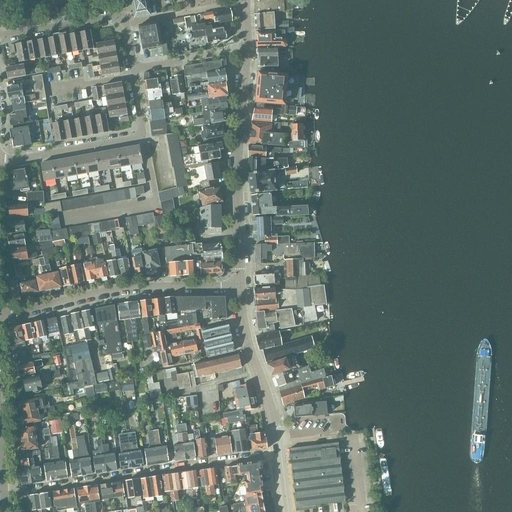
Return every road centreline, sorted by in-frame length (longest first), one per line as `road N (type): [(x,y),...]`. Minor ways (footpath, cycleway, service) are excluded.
road 1 (tertiary): [(240,285),(244,0)]
road 2 (unclassified): [(6,494),(279,454)]
road 3 (residential): [(0,314),(139,285),(240,285)]
road 4 (residential): [(134,68),(138,136),(0,159)]
road 5 (tertiary): [(279,454),(243,333),(240,285)]
road 6 (residential): [(0,37),(112,16),(127,23)]
